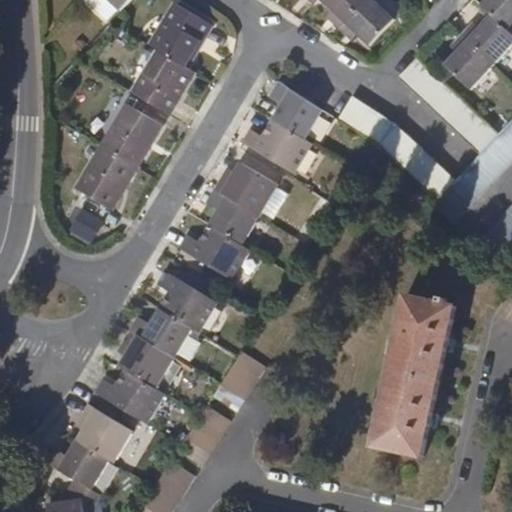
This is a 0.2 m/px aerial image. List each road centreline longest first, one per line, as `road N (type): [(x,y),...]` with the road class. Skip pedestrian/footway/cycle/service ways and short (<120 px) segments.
road 1 (residential): [(116,288),(270,29)]
road 2 (residential): [(17,0),(21,124),(9,237)]
road 3 (residential): [(270,29),(371,86),(445,10)]
road 4 (residential): [(0,323),(66,335),(91,327),(116,288)]
